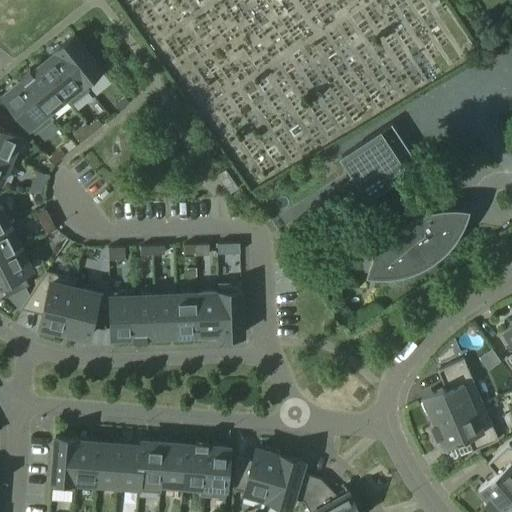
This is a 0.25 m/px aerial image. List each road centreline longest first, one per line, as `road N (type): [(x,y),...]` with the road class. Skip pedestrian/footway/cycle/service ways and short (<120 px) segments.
road 1 (residential): [(19,408),(297,423)]
road 2 (residential): [(266,353),(77,362),(23,346)]
road 3 (residential): [(386,423),(388,388),(405,357),(469,300),(511,281)]
road 4 (residential): [(266,353),(258,241),(226,227)]
